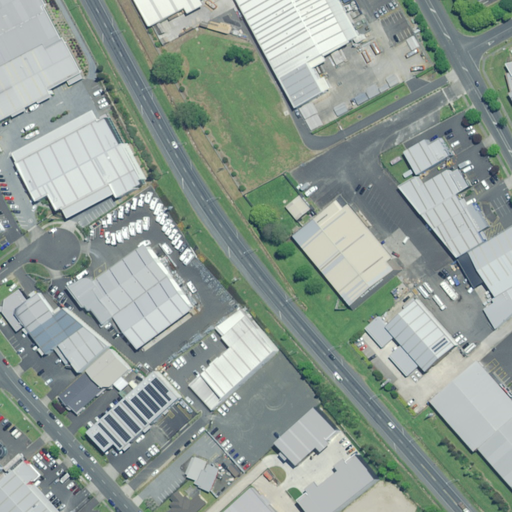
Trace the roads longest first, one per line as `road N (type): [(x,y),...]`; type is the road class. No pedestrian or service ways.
road 1 (secondary): [(462,511),(212,213),(91,0)]
road 2 (tertiary): [(130,511),(0,367)]
